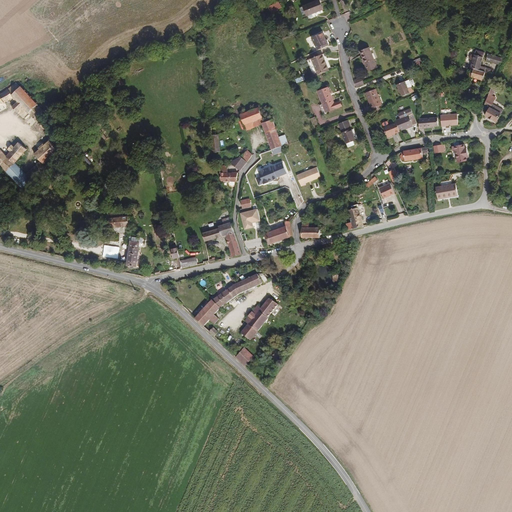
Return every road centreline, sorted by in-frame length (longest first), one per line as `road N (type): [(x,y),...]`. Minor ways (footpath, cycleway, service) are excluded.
road 1 (tertiary): [(364,511),(301,427),(149,286)]
road 2 (unclassified): [(298,246),(481,204)]
road 3 (tertiary): [(149,286),(0,247)]
road 4 (residential): [(380,159),(348,83),(339,27)]
road 5 (residential): [(298,246),(306,205),(354,183),(380,159)]
road 6 (residential): [(252,135),(234,221),(247,258)]
